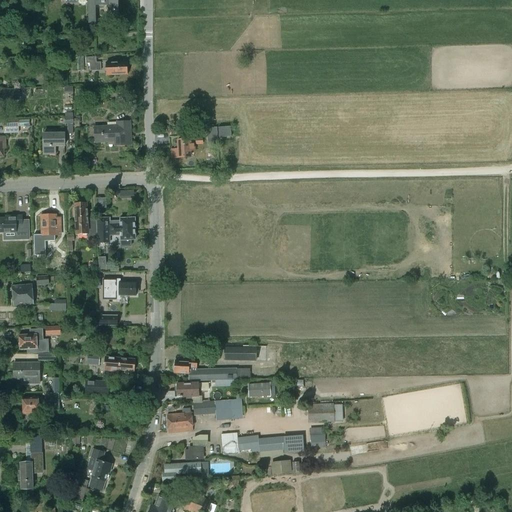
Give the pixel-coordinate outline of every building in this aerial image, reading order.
[(95,24),(95,19),(95,6),(108,6),(108,19),(118,19),(118,0),(88,0),(88,24),(95,24)] [(86,63),(89,63),(89,71),(100,71),(100,63),(95,63),(95,58),(85,58),(86,63)] [(127,63),(105,64),(106,75),(127,74),(127,72),(128,70),(128,67),(127,66),(127,63)] [(18,90),(0,91),(1,101),(19,100),(18,90)] [(115,146),(131,145),(130,122),(117,122),(117,126),(94,127),(95,143),(115,142),(115,146)] [(219,138),(231,137),(231,127),(218,127),(219,138)] [(216,128),(206,128),(207,139),(216,138),(217,138),(216,128)] [(63,134),(42,135),(43,155),(55,155),(54,147),(64,146),(63,134)] [(193,144),(189,144),(189,140),(178,141),(178,150),(171,150),(172,158),(190,157),(190,151),(194,151),(193,144)] [(106,208),(105,197),(95,198),(96,208),(106,208)] [(75,210),(72,210),(72,218),(75,217),(76,235),(87,234),(86,203),(75,204),(75,210)] [(41,235),(33,235),(33,256),(45,256),(45,242),(54,242),(54,235),(55,235),(59,235),(59,219),(55,219),(55,215),(41,216),(41,235)] [(8,219),(0,218),(0,232),(15,232),(15,240),(29,239),(28,221),(21,221),(21,216),(8,216),(8,219)] [(120,224),(109,224),(109,218),(96,218),(97,230),(134,229),(134,218),(120,219),(120,224)] [(120,230),(97,230),(97,243),(109,242),(109,235),(120,235),(120,236),(120,242),(120,247),(130,247),(130,240),(135,240),(134,229),(120,230)] [(138,285),(136,284),(136,283),(119,283),(119,281),(107,281),(107,274),(97,274),(97,293),(119,293),(119,296),(136,296),(136,291),(138,290),(138,285)] [(48,276),(36,276),(37,285),(49,284),(48,276)] [(12,287),(14,306),(33,305),(32,285),(12,287)] [(118,317),(99,317),(99,326),(118,327),(118,317)] [(60,327),(46,328),(46,337),(61,336),(60,327)] [(18,344),(18,347),(20,349),(20,350),(27,350),(27,354),(48,353),(48,340),(43,340),(42,330),(30,330),(30,335),(19,336),(19,342),(18,344)] [(257,359),(265,359),(266,345),(257,345),(257,359)] [(224,347),(224,359),(255,360),(255,348),(224,347)] [(134,361),(109,359),(105,359),(105,373),(118,374),(118,372),(133,373),(134,361)] [(196,370),(197,361),(189,360),(189,363),(174,362),(174,364),(173,366),(173,369),(174,370),(174,372),(188,373),(187,381),(236,380),(235,369),(196,370)] [(39,384),(39,364),(13,364),(13,379),(21,379),(21,384),(39,384)] [(109,382),(86,381),(86,394),(109,395),(109,382)] [(270,383),(270,384),(248,385),(249,397),(270,396),(270,397),(275,397),(274,387),(275,387),(275,383),(270,383)] [(198,391),(198,384),(176,384),(177,397),(199,397),(198,391)] [(45,401),(38,401),(38,398),(22,399),(23,415),(39,414),(39,411),(59,411),(59,394),(45,394),(45,401)] [(215,408),(215,403),(192,404),(193,416),(215,415),(215,421),(232,420),(231,407),(215,408)] [(308,406),(308,423),(333,422),(333,405),(308,406)] [(167,416),(168,434),(192,432),(191,414),(167,416)] [(323,428),(310,429),(310,436),(324,435),(323,428)] [(238,454),(237,440),(237,435),(221,436),(222,455),(238,454)] [(324,435),(310,436),(311,443),(325,442),(324,435)] [(258,436),(237,439),(237,440),(238,451),(251,450),(251,453),(260,452),(282,450),(281,437),(258,439),(258,436)] [(72,437),(72,444),(80,445),(80,437),(72,437)] [(203,459),(202,447),(202,446),(188,447),(188,450),(184,450),(185,460),(203,459)] [(93,450),(91,459),(88,466),(94,468),(91,478),(92,478),(89,487),(102,491),(105,482),(108,473),(109,473),(111,465),(101,462),(104,453),(93,450)] [(31,463),(20,463),(20,471),(18,471),(18,482),(20,482),(21,489),(33,489),(32,474),(42,473),(41,453),(30,454),(31,463)] [(164,465),(165,475),(162,475),(163,482),(176,482),(175,474),(187,473),(187,481),(201,480),(200,473),(200,463),(164,465)] [(271,465),(272,475),(291,473),(290,463),(271,465)] [(88,482),(76,478),(71,497),(82,500),(88,482)] [(206,511),(210,501),(189,493),(183,509),(191,511),(206,511)] [(158,511),(172,511),(173,511),(172,510),(175,502),(158,496),(154,506),(160,509),(158,511)]
